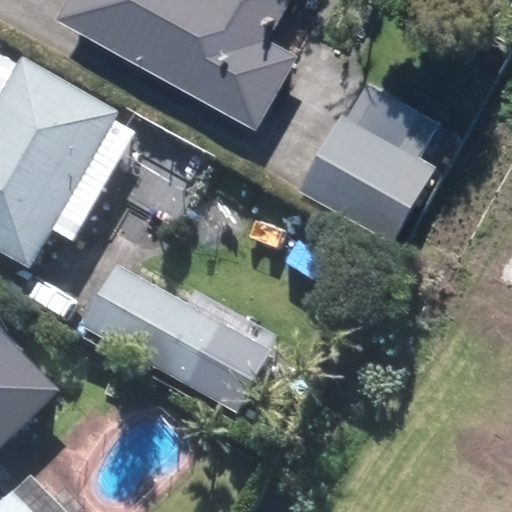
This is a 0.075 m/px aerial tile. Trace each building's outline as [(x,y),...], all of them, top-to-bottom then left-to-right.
[(77,0),(68,17),(261,128),(302,57),(272,39),(294,0),(77,0)] [(0,254),(37,275),(123,122),(24,67),(0,110),(0,254)] [(443,127),(373,86),(353,119),(349,117),(306,190),(394,242),(439,166),(425,158),(443,127)] [(124,272),(89,333),(239,419),(274,359),(124,272)] [(64,397),(0,332),(0,455),(2,457),(64,397)] [(27,511),(18,502),(7,511),(27,511)]
